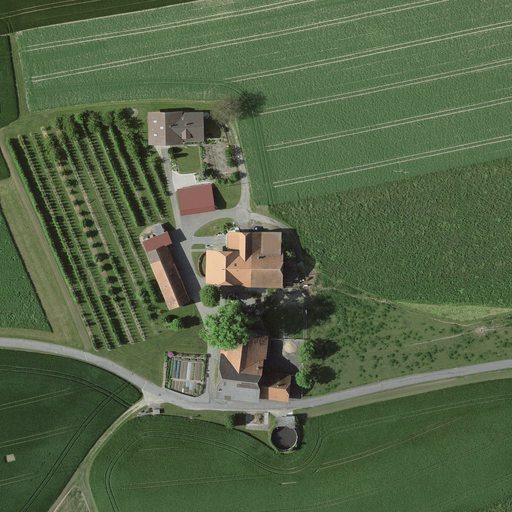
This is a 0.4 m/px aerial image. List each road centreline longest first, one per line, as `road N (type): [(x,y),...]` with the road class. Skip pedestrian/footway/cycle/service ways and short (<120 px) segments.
road 1 (unclassified): [(511,364),(312,402),(215,407),(167,399),(99,362),(0,342)]
road 2 (unknown): [(215,407),(210,326),(183,261),(185,239)]
